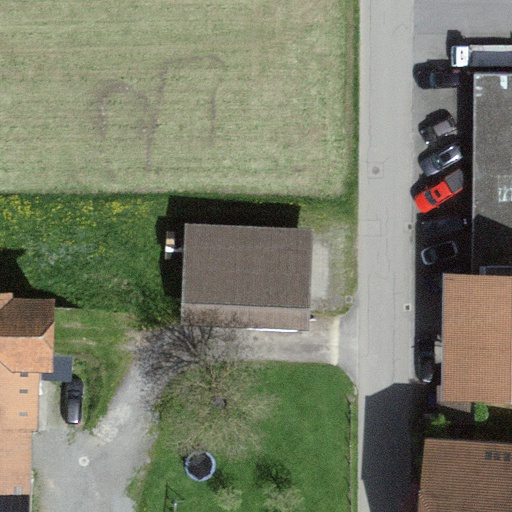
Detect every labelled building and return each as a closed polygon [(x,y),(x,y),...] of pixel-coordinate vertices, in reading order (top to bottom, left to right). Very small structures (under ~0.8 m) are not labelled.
[(511,76),(477,76),(471,282),(511,282),(511,76)] [(309,333),(312,233),(192,230),(189,330),(309,333)] [(511,282),(471,282),(461,282),(458,401),(511,402),(511,282)] [(0,511),(29,511),(32,377),(55,377),(57,306),(0,304),(0,511)] [(511,511),(511,469),(440,465),(437,511),(511,511)]
